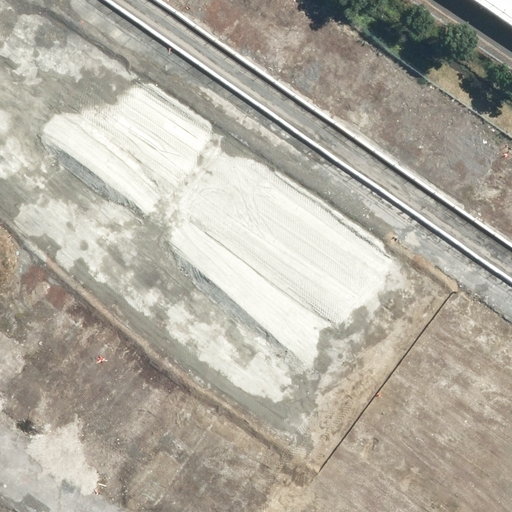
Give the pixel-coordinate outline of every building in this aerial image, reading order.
[(171,0),(184,11),(193,0),(171,0)] [(310,0),(205,0),(195,15),(338,116),(383,51),(310,0)] [(511,140),(467,202),(511,234),(511,140)] [(26,371),(0,406),(0,411),(138,511),(471,511),(333,412),(113,251),(26,371)] [(511,511),(511,311),(442,261),(333,412),(471,511),(511,511)] [(0,359),(0,406),(26,371),(4,354),(0,359)]
